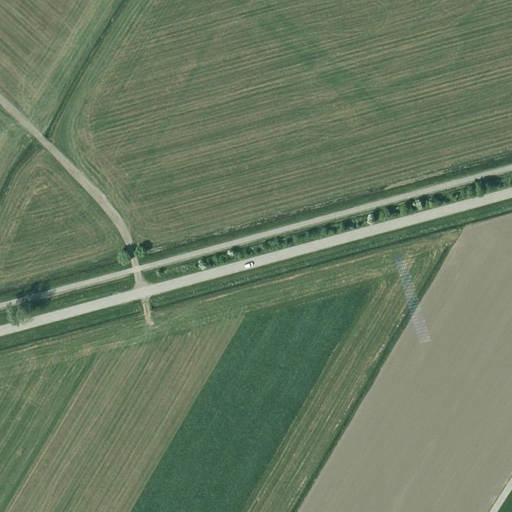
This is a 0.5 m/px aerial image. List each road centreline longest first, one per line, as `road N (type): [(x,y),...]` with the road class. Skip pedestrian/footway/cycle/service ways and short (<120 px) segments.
road 1 (tertiary): [(0,331),(511,192)]
road 2 (track): [(141,293),(109,208),(0,103)]
